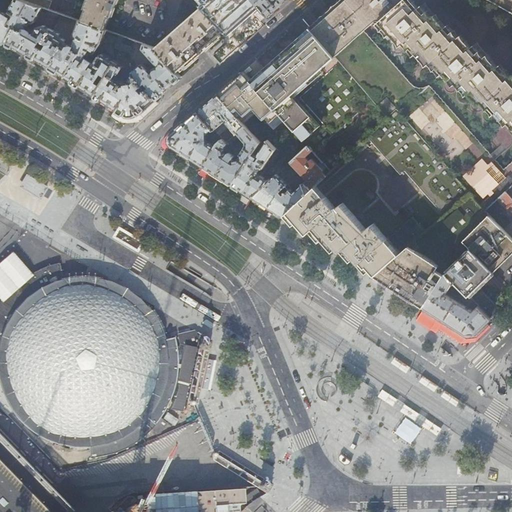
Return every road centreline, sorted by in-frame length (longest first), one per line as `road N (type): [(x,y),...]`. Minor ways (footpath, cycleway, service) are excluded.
road 1 (tertiary): [(304,0),(127,158)]
road 2 (primary): [(460,391),(288,269)]
road 3 (primary): [(288,269),(127,158)]
road 4 (primary): [(247,310),(319,474),(331,484)]
road 5 (primary): [(100,191),(231,282),(247,310)]
road 6 (primary): [(331,484),(352,497),(511,496)]
road 7 (primary): [(127,158),(0,83)]
